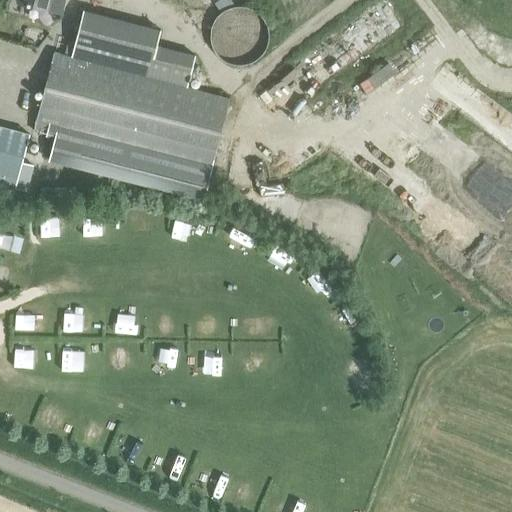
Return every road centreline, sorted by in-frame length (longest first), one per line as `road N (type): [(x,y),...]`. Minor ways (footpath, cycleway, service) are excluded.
road 1 (track): [(353,0),(235,84)]
road 2 (unclassified): [(126,511),(0,461)]
road 3 (track): [(511,83),(494,80),(420,0)]
